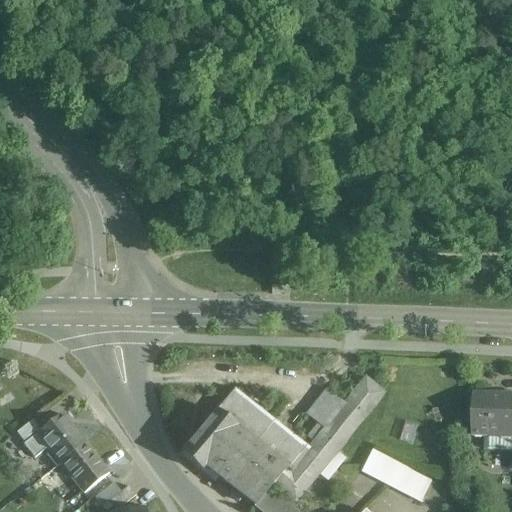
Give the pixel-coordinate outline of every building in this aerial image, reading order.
[(289,287),(271,287),(271,296),(289,296),(289,287)] [(232,389),(185,455),(265,511),(302,511),(296,508),(319,476),(329,483),(346,459),(341,456),(387,392),(365,376),(346,403),(326,389),(306,416),(317,424),(305,441),(232,389)] [(511,398),(473,397),(472,436),(490,437),(489,453),(511,454),(511,398)] [(60,415),(23,446),(34,459),(47,449),(60,465),(84,445),(60,415)] [(60,465),(46,476),(68,504),(82,492),(84,495),(108,475),(84,445),(60,465)] [(396,466),(371,454),(361,473),(386,486),(396,466)] [(430,485),(396,466),(386,486),(421,504),(430,485)] [(113,484),(94,499),(102,508),(109,502),(120,493),(113,484)] [(120,493),(109,502),(117,511),(136,497),(128,487),(120,493)]
